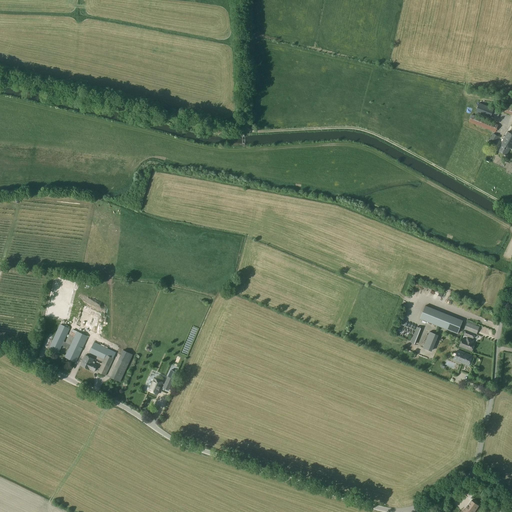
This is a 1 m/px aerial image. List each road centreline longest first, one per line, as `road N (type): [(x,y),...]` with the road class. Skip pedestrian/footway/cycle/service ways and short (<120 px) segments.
road 1 (unclassified): [(0,347),(136,411),(169,436),(385,510),(411,508),(474,478)]
road 2 (track): [(511,208),(358,127),(247,130)]
road 3 (unclassified): [(474,478),(511,284)]
road 4 (track): [(238,0),(247,130)]
